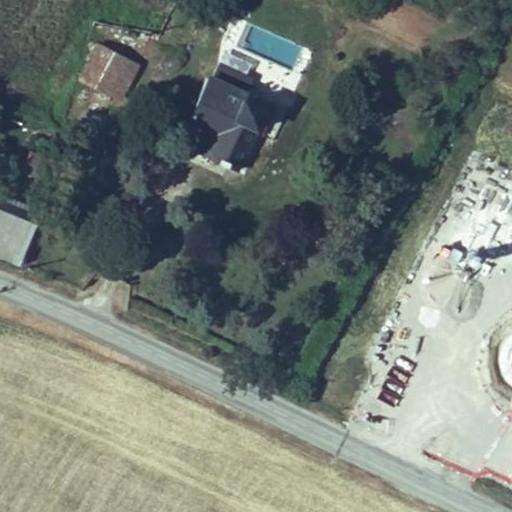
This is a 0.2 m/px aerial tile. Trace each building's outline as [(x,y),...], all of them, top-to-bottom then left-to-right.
[(111,92),(113,87),(126,61),(127,59),(98,44),(82,77),(111,92)] [(136,66),(126,61),(113,87),(123,92),(136,66)] [(238,169),(256,129),(266,108),(246,100),(249,95),(209,77),(192,115),(215,126),(224,130),(212,157),(238,169)] [(249,95),(246,100),(266,108),(256,129),(263,132),(276,105),(250,93),(249,95)] [(215,126),(203,153),(212,157),(224,130),(215,126)] [(0,209),(0,255),(17,263),(33,223),(0,209)]
